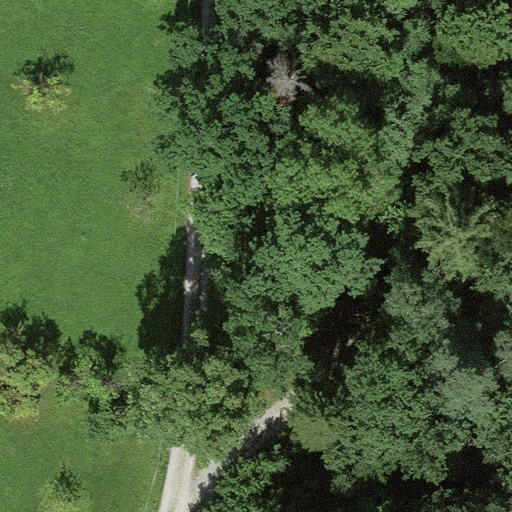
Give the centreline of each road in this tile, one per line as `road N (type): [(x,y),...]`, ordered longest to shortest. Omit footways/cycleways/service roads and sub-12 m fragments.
road 1 (track): [(511,296),(350,354),(189,471),(188,250),(209,0)]
road 2 (track): [(188,297),(332,367)]
